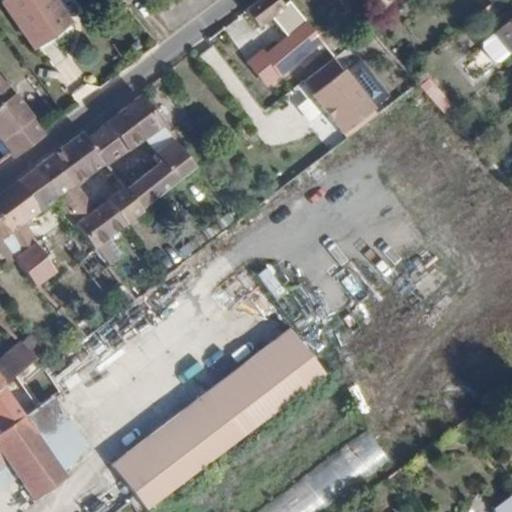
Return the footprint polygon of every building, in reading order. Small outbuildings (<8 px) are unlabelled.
[(66,22),(51,0),(1,0),(32,44),(66,22)] [(282,10),(274,0),(261,0),(246,12),(246,14),(258,28),(282,10)] [(511,16),(492,32),(511,56),(511,16)] [(226,90),(237,84),(214,46),(203,53),(226,90)] [(341,73),(309,97),(340,137),(371,112),(341,73)] [(41,137),(39,133),(0,79),(0,143),(9,155),(12,159),(41,137)] [(193,170),(138,98),(88,140),(106,165),(107,167),(141,144),(157,166),(124,191),(139,211),(193,170)] [(371,112),(340,137),(343,142),(375,117),(371,112)] [(106,165),(88,140),(83,132),(33,170),(56,203),(106,165)] [(56,203),(33,170),(0,194),(0,221),(21,254),(15,258),(35,288),(36,286),(55,273),(23,226),(56,203)] [(74,227),(94,253),(142,215),(139,211),(124,191),(124,190),(74,227)] [(511,235),(490,207),(324,335),(348,366),(511,240),(511,235)] [(0,255),(6,264),(15,258),(21,254),(0,221),(0,255)] [(511,258),(356,377),(379,407),(511,305),(511,258)] [(273,299),(282,292),(265,268),(255,275),(273,299)] [(90,276),(99,292),(113,285),(105,269),(90,276)] [(511,323),(389,419),(414,450),(511,374),(511,323)] [(194,455),(314,361),(291,329),(210,392),(218,403),(178,434),(194,455)] [(0,390),(2,389),(33,361),(17,345),(0,360),(0,390)] [(324,375),(314,361),(194,455),(203,467),(324,375)] [(329,386),(169,511),(237,511),(355,419),(329,386)] [(0,433),(22,417),(2,389),(0,390),(0,433)] [(135,499),(194,455),(178,434),(218,403),(210,392),(111,468),(135,499)] [(35,503),(66,479),(22,417),(0,433),(0,470),(8,465),(35,503)] [(363,431),(263,511),(330,511),(390,464),(363,431)] [(203,467),(194,455),(135,499),(145,511),(203,467)] [(511,511),(511,499),(508,494),(490,508),(474,492),(473,494),(472,494),(472,495),(471,495),(471,496),(471,497),(470,497),(470,498),(469,498),(469,499),(468,500),(468,501),(468,502),(467,502),(467,503),(467,504),(466,505),(466,506),(465,507),(464,509),(464,511),(463,511),(511,511)]
